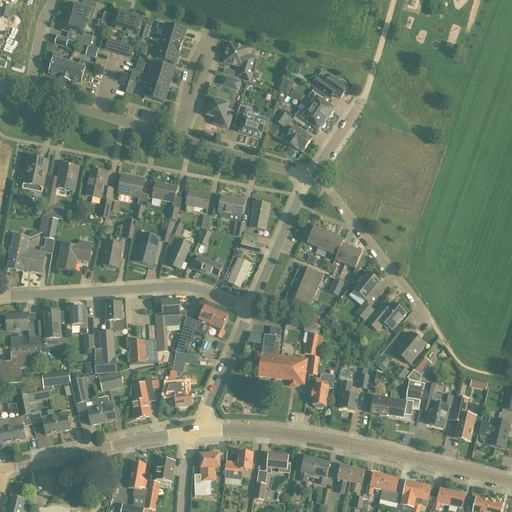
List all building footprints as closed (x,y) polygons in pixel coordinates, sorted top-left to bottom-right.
[(68,18),(88,24),(91,25),(95,11),(72,4),(68,18)] [(111,29),(124,33),(130,14),(117,10),(111,29)] [(144,19),(130,14),(124,33),(138,37),(144,19)] [(84,38),(88,24),(68,18),(63,32),(84,38)] [(97,27),(106,29),(107,23),(99,20),(97,27)] [(161,37),(183,43),(186,31),(159,23),(157,29),(163,31),(161,37)] [(69,40),(57,37),(55,45),(67,49),(69,40)] [(180,54),(183,43),(161,37),(163,38),(160,48),(180,54)] [(251,83),(258,58),(248,55),(250,50),(231,44),(224,63),(240,68),(237,79),(251,83)] [(84,54),(95,57),(98,48),(87,45),(84,54)] [(180,55),(180,54),(160,48),(157,60),(176,66),(179,54),(180,55)] [(65,80),(70,63),(60,60),(62,56),(54,54),(53,59),(55,59),(52,67),(51,67),(50,72),(50,73),(50,75),(52,75),(52,76),(57,78),(57,77),(60,78),(65,80)] [(138,71),(141,72),(144,58),(140,57),(136,70),(138,71)] [(70,63),(65,80),(71,82),(71,81),(74,82),(74,83),(79,85),(80,84),(81,84),(84,73),(90,75),(93,65),(81,61),(80,66),(70,63)] [(152,75),(171,81),(175,69),(155,64),(152,75)] [(130,81),(135,82),(138,71),(136,70),(133,70),(130,81)] [(152,75),(149,86),(168,92),(171,81),(152,75)] [(238,93),(242,82),(223,76),(220,87),(238,93)] [(337,79),(336,81),(332,78),(328,83),(320,77),(313,88),(315,89),(322,94),(326,89),(341,99),(349,88),(346,86),(347,85),(344,82),(340,80),(339,81),(337,79)] [(282,92),(290,94),(293,81),(285,80),(282,92)] [(168,92),(149,86),(148,88),(145,87),(143,96),(146,96),(145,98),(164,104),(168,92)] [(326,97),(322,94),(315,89),(308,98),(314,103),(310,109),(327,120),(328,119),(329,119),(333,114),(332,112),(334,109),(322,101),(326,97)] [(290,97),(303,100),(305,93),(292,90),(290,97)] [(228,129),(232,119),(226,117),(229,105),(213,100),(208,116),(216,119),(214,125),(228,129)] [(261,139),(266,124),(257,121),(258,117),(251,115),(252,110),(241,106),(236,121),(242,123),(239,133),(261,139)] [(290,118),(280,111),(279,111),(278,111),(276,109),(272,121),(286,131),(293,121),(290,119),(290,118)] [(280,111),(290,118),(292,116),(282,109),(280,111)] [(325,123),(327,120),(310,109),(306,115),(300,111),(293,120),(304,128),(307,123),(319,131),(321,129),(322,129),(326,124),(325,123)] [(304,151),(312,139),(296,128),(286,142),(298,150),(298,149),(302,152),(303,150),(304,151)] [(43,189),(49,162),(28,158),(23,185),(24,185),(23,190),(42,194),(43,189)] [(42,217),(62,218),(64,208),(54,206),(57,189),(75,193),(80,168),(61,164),(58,178),(50,177),(42,217)] [(108,220),(114,189),(106,188),(109,174),(91,170),(86,197),(103,200),(99,218),(108,220)] [(145,201),(147,195),(142,194),(145,181),(122,177),(118,195),(139,199),(138,206),(136,206),(134,219),(143,221),(147,201),(145,201)] [(174,204),(177,188),(156,184),(152,199),(174,204)] [(186,206),(187,206),(186,212),(194,214),(195,208),(208,211),(211,194),(202,192),(202,193),(189,191),(189,192),(186,191),(184,199),(188,200),(186,206)] [(234,201),(221,198),(218,213),(219,213),(219,215),(221,219),(227,220),(227,216),(242,218),(245,201),(234,199),(234,201)] [(266,232),(271,206),(254,203),(252,211),(253,212),(250,229),(266,232)] [(178,214),(179,214),(180,209),(170,208),(167,219),(167,220),(174,221),(175,221),(176,221),(178,214)] [(210,231),(213,217),(204,216),(201,230),(210,231)] [(61,221),(62,218),(42,217),(49,219),(46,231),(49,230),(57,231),(59,220),(61,221)] [(163,221),(161,229),(172,232),(175,221),(174,221),(167,220),(167,219),(165,219),(164,221),(163,221)] [(135,228),(137,221),(128,220),(125,239),(133,241),(133,239),(135,228)] [(180,222),(176,221),(175,221),(172,232),(171,235),(171,236),(179,240),(184,226),(179,224),(180,222)] [(241,238),(243,239),(246,224),(240,223),(238,223),(236,237),(241,238)] [(143,230),(135,228),(133,239),(140,241),(134,262),(153,267),(160,240),(142,235),(143,230)] [(317,249),(324,233),(314,228),(307,244),(317,249)] [(52,255),(57,231),(49,230),(46,231),(46,232),(44,231),(43,238),(46,239),(44,248),(41,248),(40,252),(27,250),(23,271),(42,274),(46,254),(52,255)] [(206,246),(212,234),(204,231),(198,243),(206,246)] [(257,243),(259,235),(245,232),(244,240),(257,243)] [(327,253),(334,237),(324,233),(317,249),(327,253)] [(23,271),(27,250),(29,238),(14,235),(8,269),(23,272),(23,271)] [(343,245),(345,242),(334,237),(327,253),(337,257),(343,245)] [(181,271),(191,246),(178,240),(174,251),(175,251),(168,266),(181,271)] [(90,263),(93,244),(80,241),(79,247),(62,244),(57,270),(75,273),(77,261),(90,263)] [(264,256),(266,247),(242,241),(240,250),(264,256)] [(115,270),(115,269),(119,269),(123,246),(106,242),(101,266),(105,267),(105,268),(106,269),(114,271),(115,270)] [(353,249),(343,245),(337,257),(335,261),(346,266),(353,249)] [(353,249),(346,266),(355,270),(353,273),(358,275),(361,268),(363,269),(368,259),(362,256),(363,254),(353,249)] [(218,279),(223,267),(199,257),(193,270),(210,277),(211,276),(218,279)] [(244,282),(251,265),(238,260),(228,283),(240,288),(243,282),(244,282)] [(298,280),(318,289),(324,276),(304,268),(303,271),(298,269),(296,275),(299,276),(298,280)] [(371,306),(372,304),(377,299),(372,295),(381,284),(367,273),(353,290),(366,301),(355,314),(365,322),(374,311),(370,307),(371,305),(371,306)] [(334,279),(329,292),(339,296),(344,282),(334,279)] [(313,302),(318,289),(298,280),(296,283),(293,282),(291,288),(294,289),(292,293),(313,302)] [(313,302),(292,293),(289,291),(286,297),(290,299),(287,306),(307,315),(313,302)] [(156,353),(157,353),(168,353),(166,318),(181,317),(180,301),(162,302),(163,314),(155,315),(156,341),(155,341),(156,353)] [(392,331),(406,315),(392,303),(382,316),(377,311),(367,323),(378,333),(385,325),(392,331)] [(113,332),(114,332),(123,331),(122,305),(107,306),(107,308),(105,308),(106,331),(107,331),(107,333),(99,334),(100,350),(95,350),(95,359),(96,375),(101,375),(116,374),(116,370),(117,370),(116,358),(115,358),(113,332)] [(217,312),(205,307),(200,320),(197,319),(193,327),(200,330),(203,323),(211,326),(217,312)] [(72,334),(80,334),(80,331),(87,331),(86,325),(87,325),(86,309),(71,310),(72,334)] [(44,313),(45,330),(46,340),(58,339),(59,347),(67,347),(66,328),(61,328),(60,312),(59,313),(59,311),(52,311),(52,313),(44,313)] [(225,331),(223,330),(228,317),(217,312),(211,326),(218,329),(215,337),(221,340),(225,331)] [(7,333),(28,331),(29,346),(40,346),(40,337),(37,338),(36,324),(29,324),(28,314),(6,315),(7,333)] [(338,331),(340,326),(332,322),(330,327),(338,331)] [(185,352),(192,333),(182,329),(177,348),(176,351),(183,353),(184,351),(185,352)] [(310,333),(310,334),(306,356),(316,357),(316,358),(311,357),(309,375),(317,376),(320,359),(324,336),(310,333)] [(426,346),(411,333),(405,340),(404,339),(393,352),(409,365),(426,346)] [(87,336),(84,336),(84,350),(94,349),(93,336),(87,336)] [(256,353),(254,362),(261,363),(259,378),(275,380),(290,381),(289,387),(291,387),(297,388),(297,382),(305,383),(308,360),(278,357),(280,338),(265,336),(263,349),(263,354),(256,353)] [(158,363),(157,353),(156,353),(155,341),(129,343),(131,365),(147,364),(158,363)] [(41,361),(40,346),(29,346),(23,347),(23,353),(11,354),(12,362),(3,363),(5,384),(22,383),(21,370),(36,369),(36,361),(41,361)] [(182,368),(185,355),(177,353),(174,366),(182,368)] [(385,370),(387,360),(379,358),(377,368),(385,370)] [(421,378),(432,364),(425,358),(414,372),(421,378)] [(405,380),(410,373),(401,366),(392,376),(393,377),(405,380)] [(368,391),(369,385),(371,372),(371,370),(363,369),(363,370),(361,369),(360,375),(358,375),(356,382),(358,382),(357,389),(368,390),(368,391)] [(369,385),(381,387),(383,377),(383,374),(371,372),(369,385)] [(68,373),(41,376),(42,388),(70,385),(68,373)] [(124,389),(121,374),(105,377),(105,376),(96,378),(96,380),(100,379),(103,393),(124,389)] [(76,406),(90,402),(85,378),(70,381),(76,406)] [(135,420),(152,417),(147,393),(154,391),(151,379),(143,381),(144,383),(133,385),(136,403),(132,403),(135,420)] [(328,388),(329,381),(316,379),(315,386),(314,386),(314,391),(313,391),(312,399),(313,399),(312,405),(314,405),(314,407),(316,409),(322,410),(324,408),(324,407),(326,407),(329,388),(328,388)] [(355,412),(358,396),(355,396),(355,394),(351,393),(352,384),(343,382),(340,399),(342,399),(340,409),(355,412)] [(184,388),(184,383),(167,385),(165,397),(174,396),(176,408),(193,406),(191,392),(188,393),(187,387),(184,388)] [(434,402),(437,387),(427,384),(423,399),(434,402)] [(67,397),(73,396),(71,386),(64,387),(67,397)] [(421,401),(423,389),(408,386),(406,399),(421,401)] [(511,412),(511,388),(508,387),(503,410),(511,412)] [(17,397),(21,417),(31,416),(28,395),(17,397)] [(455,411),(458,397),(457,397),(456,400),(453,400),(454,397),(443,395),(441,405),(431,403),(426,425),(445,429),(449,410),(453,411),(455,411)] [(98,399),(104,424),(116,421),(112,403),(110,403),(108,397),(98,399)] [(461,413),(458,423),(455,438),(470,441),(476,418),(465,416),(469,400),(458,397),(455,411),(461,413)] [(380,399),(373,398),(371,414),(387,417),(389,409),(390,401),(390,400),(380,399)] [(91,427),(104,424),(98,399),(92,401),(93,407),(87,408),(91,427)] [(411,421),(414,404),(390,400),(390,401),(389,409),(387,417),(411,421)] [(56,419),(59,434),(71,431),(67,413),(60,414),(60,418),(56,419)] [(59,434),(56,419),(51,420),(50,416),(42,418),(46,436),(59,434)] [(9,419),(0,421),(0,439),(1,446),(14,443),(11,428),(9,419)] [(494,421),(489,420),(488,424),(482,423),(479,436),(480,436),(480,439),(481,442),(484,444),(489,445),(488,445),(505,449),(511,424),(494,420),(494,421)] [(11,428),(14,443),(26,441),(23,422),(15,424),(16,427),(11,428)] [(252,471),(253,454),(239,453),(238,464),(227,463),(225,479),(241,481),(243,470),(252,471)] [(211,482),(210,469),(220,469),(219,454),(200,455),(201,470),(202,482),(211,482)] [(272,470),(279,470),(278,473),(290,474),(291,464),(288,464),(289,457),(269,455),(267,474),(271,475),(272,470)] [(314,480),(318,461),(305,458),(299,482),(306,483),(307,478),(314,480)] [(172,483),(175,463),(159,460),(155,480),(172,483)] [(318,461),(314,480),(319,481),(318,485),(325,487),(330,464),(318,461)] [(146,499),(148,490),(147,490),(146,489),(147,480),(144,479),(146,466),(133,463),(128,489),(134,490),(133,497),(135,497),(146,499)] [(350,483),(353,469),(341,466),(337,481),(340,481),(338,489),(345,491),(347,483),(350,483)] [(353,469),(350,483),(353,484),(351,492),(358,494),(360,486),(363,486),(366,472),(353,469)] [(257,483),(265,484),(267,472),(259,471),(257,483)] [(383,491),(386,477),(374,474),(371,486),(367,485),(365,495),(372,497),(374,489),(382,491),(383,491)] [(383,491),(382,491),(380,501),(396,505),(399,492),(396,491),(398,480),(386,477),(383,491)] [(146,499),(144,509),(144,511),(151,511),(155,511),(160,484),(149,482),(148,490),(146,499)] [(297,500),(301,484),(293,482),(290,498),(291,498),(289,506),(295,507),(297,500)] [(414,507),(419,485),(413,484),(406,482),(405,489),(401,504),(414,507)] [(266,485),(257,484),(254,500),(264,502),(266,485)] [(414,507),(412,511),(420,511),(422,505),(427,506),(428,502),(432,488),(419,485),(414,507)] [(328,507),(331,491),(324,489),(321,506),(320,510),(327,511),(327,506),(328,507)] [(449,507),(453,493),(440,490),(437,504),(434,503),(432,510),(439,511),(440,505),(449,507)] [(453,493),(449,507),(458,509),(457,511),(464,511),(465,511),(462,510),(465,496),(453,493)] [(23,511),(24,508),(26,501),(12,497),(7,511),(23,511)] [(361,510),(364,498),(356,497),(354,508),(361,510)] [(487,511),(490,502),(476,499),(472,511),(487,511)] [(490,502),(487,511),(501,511),(503,505),(490,502)]
